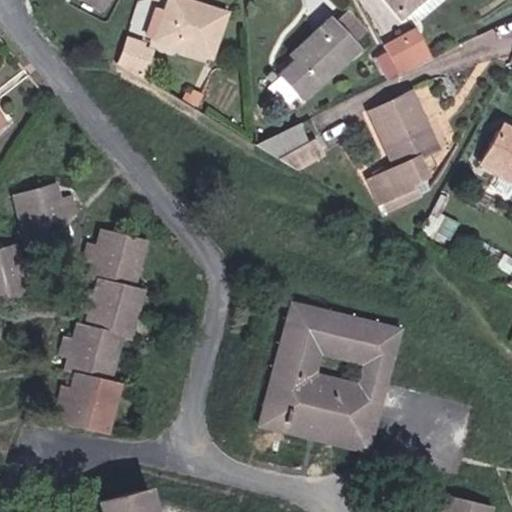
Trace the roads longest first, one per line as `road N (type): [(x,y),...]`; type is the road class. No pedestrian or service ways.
road 1 (residential): [(196,459),(189,433),(224,305),(222,284),(210,254),(13,0)]
road 2 (residential): [(338,511),(313,496),(196,459)]
road 3 (residential): [(55,448),(196,459)]
